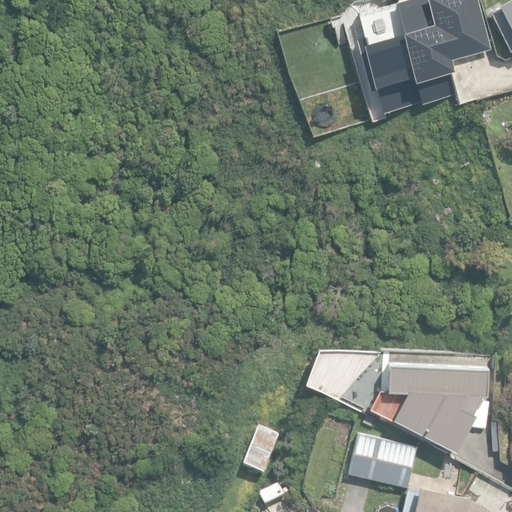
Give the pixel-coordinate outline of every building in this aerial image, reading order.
[(476,0),(385,0),(328,16),(354,114),(454,88),(445,56),(488,45),(476,0)] [(511,0),(510,0),(500,5),(511,29),(511,0)] [(485,393),(487,366),(389,361),(387,388),(409,389),(394,417),(453,447),(481,393),(485,393)] [(243,465),(264,473),(279,435),(258,427),(243,465)] [(348,471),(406,485),(416,444),(357,430),(348,471)] [(276,481),(259,491),(267,505),(284,495),(276,481)] [(491,511),(468,496),(419,485),(413,511),(491,511)]
